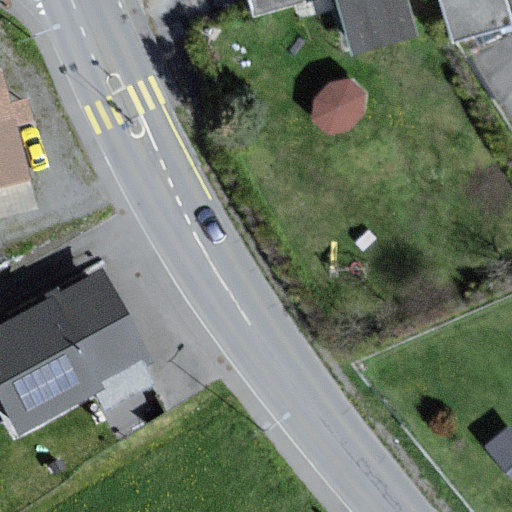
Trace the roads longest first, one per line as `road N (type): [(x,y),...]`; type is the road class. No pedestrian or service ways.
road 1 (tertiary): [(58,0),(101,116),(159,222),(252,354),(386,501)]
road 2 (tertiary): [(386,501),(203,209),(100,0)]
